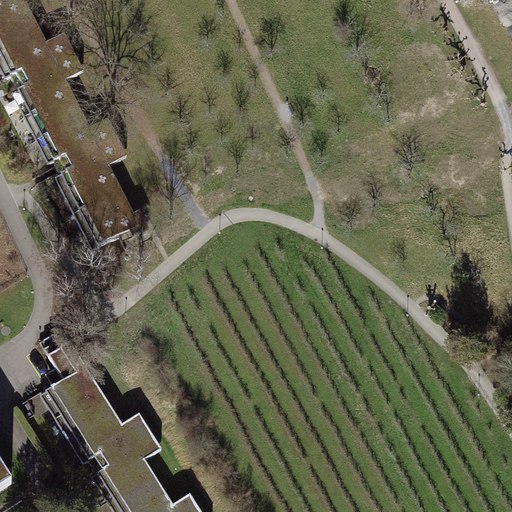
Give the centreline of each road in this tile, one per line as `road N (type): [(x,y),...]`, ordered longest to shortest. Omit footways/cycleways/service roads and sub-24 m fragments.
road 1 (track): [(104,317),(243,212),(289,221),(405,300),(511,429)]
road 2 (track): [(1,194),(23,196),(104,317)]
road 3 (track): [(511,127),(449,0)]
